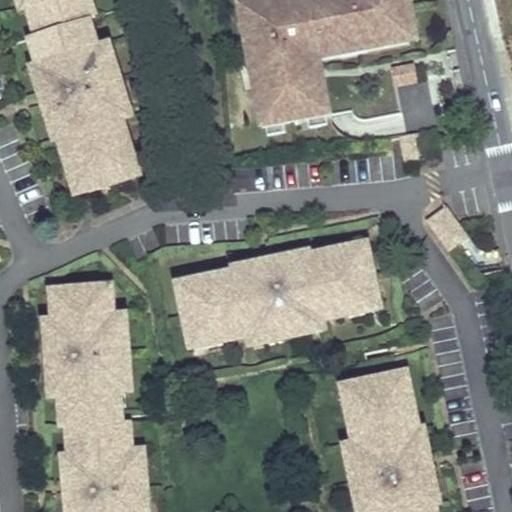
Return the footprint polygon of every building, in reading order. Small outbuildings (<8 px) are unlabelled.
[(14,0),(18,9),(28,6),(25,0),(14,0)] [(25,0),(28,6),(31,17),(37,16),(42,34),(88,20),(94,18),(88,0),(25,0)] [(291,0),(230,11),(254,140),(328,126),(318,72),(418,54),(408,0),(291,0)] [(36,36),(42,34),(37,16),(31,17),(28,18),(34,37),(36,36)] [(96,49),(88,20),(42,34),(36,36),(36,37),(41,55),(36,56),(36,57),(43,78),(34,81),(35,81),(39,95),(41,95),(47,115),(45,116),(50,130),(58,127),(61,137),(57,138),(65,165),(63,166),(68,182),(69,182),(82,177),(86,191),(87,193),(127,180),(126,179),(122,165),(135,161),(130,146),(128,146),(120,120),(117,109),(126,107),(126,106),(121,92),(119,93),(112,72),(115,72),(111,58),(111,57),(102,61),(99,50),(98,48),(96,49)] [(36,56),(41,55),(36,37),(27,40),(33,58),(36,57),(36,56)] [(112,57),(109,47),(99,50),(102,61),(111,57),(111,58),(112,57)] [(413,66),(391,70),(393,82),(415,78),(413,66)] [(43,78),(39,68),(30,71),(33,82),(35,81),(34,81),(43,78)] [(127,105),(126,106),(126,107),(117,109),(120,120),(131,116),(127,105)] [(61,137),(58,127),(50,130),(48,130),(51,141),(57,138),(61,137)] [(426,159),(421,135),(401,139),(406,162),(426,159)] [(139,175),(135,161),(122,165),(126,179),(139,175)] [(73,196),(86,191),(82,177),(69,182),(73,196)] [(428,222),(449,251),(466,239),(444,210),(428,222)] [(367,258),(364,244),(350,248),(353,261),(367,258)] [(376,299),(377,299),(368,258),(367,258),(353,261),(350,248),(334,251),(334,253),(307,258),(306,258),(307,262),(297,264),(295,256),(281,259),(281,261),(260,266),(260,264),(246,266),(245,267),(247,275),(237,277),(237,273),(235,273),(208,279),(208,277),(192,281),(195,295),(180,297),(179,298),(187,338),(189,338),(203,335),(206,348),(206,349),(222,345),(221,343),(249,338),(260,335),(262,344),(276,342),(276,339),(296,334),(297,337),(311,334),(312,334),(310,325),(320,323),(348,317),(348,319),(364,316),(361,302),(376,299)] [(297,264),(307,262),(306,258),(307,258),(306,252),(294,254),(295,256),(297,264)] [(237,277),(247,275),(245,267),(246,266),(245,264),(234,267),(235,273),(237,273),(237,277)] [(195,295),(192,281),(177,284),(180,297),(195,295)] [(111,317),(109,287),(55,291),(57,310),(51,311),(52,323),(53,334),(44,335),(45,350),(47,350),(49,371),(47,371),(48,385),(48,386),(57,385),(57,396),(58,408),(64,408),(65,426),(72,425),(74,445),(68,446),(69,458),(70,469),(61,469),(61,470),(62,484),(65,484),(66,506),(64,506),(64,511),(144,511),(143,500),(141,500),(139,479),(142,479),(141,464),(132,465),(131,453),(131,452),(129,452),(126,422),(120,423),(117,393),(119,393),(119,392),(118,380),(128,380),(127,379),(126,365),(124,365),(122,344),(125,344),(124,329),(114,329),(114,319),(113,317),(111,317)] [(57,310),(55,291),(46,292),(48,312),(51,311),(57,310)] [(378,313),(376,299),(361,302),(364,316),(378,313)] [(125,318),(114,319),(114,329),(124,329),(125,329),(125,318)] [(53,334),(52,323),(41,324),(42,336),(44,335),(53,334)] [(323,334),(320,323),(310,325),(312,334),(311,334),(311,336),(323,334)] [(189,338),(191,351),(206,348),(203,335),(189,338)] [(263,346),(262,344),(260,335),(249,338),(251,348),(263,346)] [(408,376),(394,379),(398,393),(411,390),(408,376)] [(394,379),(394,377),(354,386),(354,387),(357,402),(343,405),(346,420),(348,420),(354,447),(356,458),(347,460),(350,474),(353,474),(357,495),(355,495),(358,510),(367,508),(367,511),(436,511),(435,505),(436,504),(429,506),(427,496),(436,494),(436,493),(433,479),(431,480),(426,459),(429,459),(426,445),(425,443),(417,446),(415,435),(419,434),(413,407),(415,406),(411,390),(398,393),(394,379)] [(129,379),(127,379),(128,380),(118,380),(119,392),(130,391),(129,379)] [(57,396),(57,385),(48,386),(48,385),(46,385),(47,397),(57,396)] [(357,402),(354,387),(340,390),(343,405),(357,402)] [(64,408),(58,408),(57,408),(55,408),(56,426),(63,426),(65,426),(64,408)] [(74,445),(72,425),(65,426),(63,426),(65,447),(68,446),(74,445)] [(425,433),(419,434),(415,435),(417,446),(425,443),(426,445),(427,444),(425,433)] [(356,458),(354,447),(343,450),(346,461),(347,460),(356,458)] [(142,453),(131,453),(132,465),(141,464),(143,464),(142,453)] [(70,469),(69,458),(58,459),(59,470),(61,470),(61,469),(70,469)] [(435,505),(440,504),(438,493),(436,493),(436,494),(427,496),(429,506),(436,504),(435,505)]
